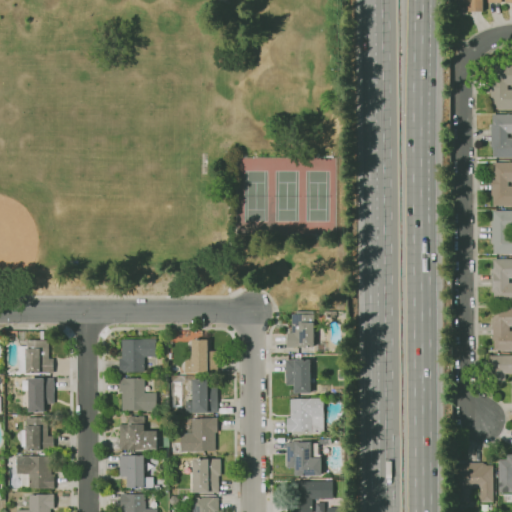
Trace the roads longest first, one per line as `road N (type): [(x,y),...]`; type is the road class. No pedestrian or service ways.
road 1 (motorway): [(382,0),(386,511)]
road 2 (residential): [(253,511),(253,314),(0,313)]
road 3 (residential): [(511,34),(483,44),(469,69),(468,389),(479,421)]
road 4 (motorway): [(418,511),(416,224)]
road 5 (motorway): [(416,224),(418,0)]
road 6 (residential): [(87,313),(87,511)]
